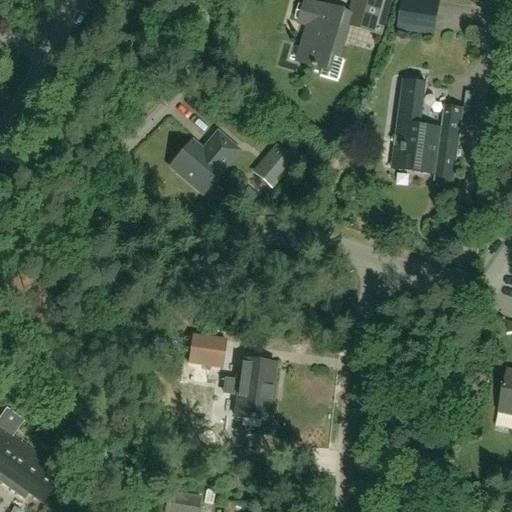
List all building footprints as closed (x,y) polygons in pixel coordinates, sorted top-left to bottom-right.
[(355,0),(351,17),(377,24),(383,0),(355,0)] [(441,1),(430,0),(402,0),(397,32),(436,38),(441,1)] [(289,60),(323,70),(321,77),(338,82),(344,60),(339,58),(351,17),(314,6),(313,7),(306,5),(306,7),(300,5),(296,20),(301,21),(301,23),(310,25),(303,50),(293,47),(289,60)] [(403,83),(395,137),(405,138),(402,163),(436,168),(435,176),(454,179),(463,111),(443,108),(440,133),(421,130),(427,86),(403,83)] [(191,144),(172,167),(202,193),(222,171),(221,170),(236,152),(217,136),(202,154),(191,144)] [(260,166),(277,181),(292,163),(274,148),(260,166)] [(226,339),(191,337),(185,364),(222,370),(226,339)] [(234,419),(270,423),(273,401),(270,401),(275,365),(241,361),(234,419)] [(511,372),(507,372),(500,406),(511,408),(511,372)] [(0,428),(0,486),(21,502),(28,492),(43,502),(59,479),(32,460),(36,455),(12,438),(0,428)] [(167,492),(164,511),(197,511),(199,497),(167,492)]
